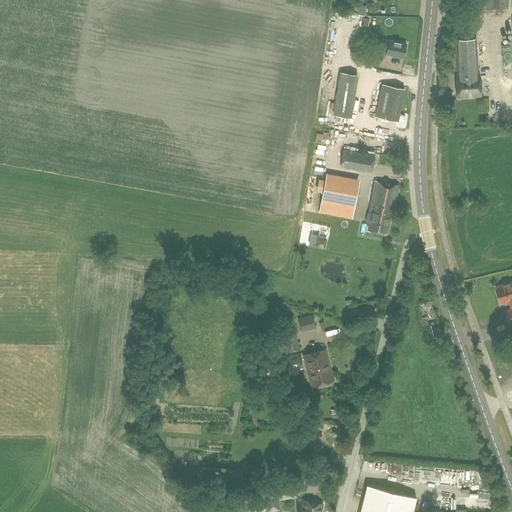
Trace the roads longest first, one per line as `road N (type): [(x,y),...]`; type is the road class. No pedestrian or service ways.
road 1 (residential): [(339,511),(406,249),(426,233)]
road 2 (secondary): [(511,490),(426,233)]
road 3 (secondary): [(426,233),(420,113),(432,0)]
